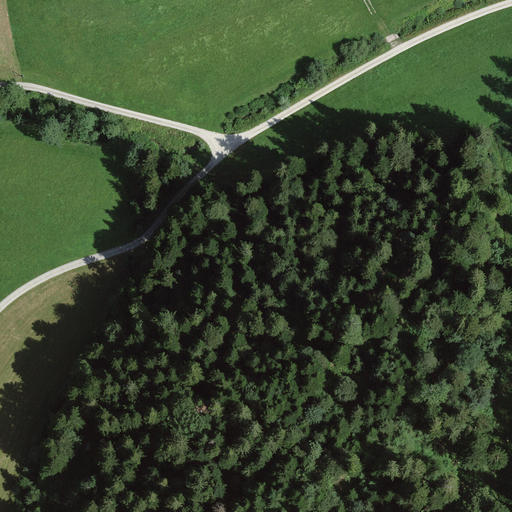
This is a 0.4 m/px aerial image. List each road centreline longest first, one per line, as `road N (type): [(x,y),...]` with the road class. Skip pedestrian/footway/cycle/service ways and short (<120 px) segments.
road 1 (track): [(511,3),(446,26),(232,145)]
road 2 (track): [(0,309),(33,282),(140,240),(232,145)]
road 3 (track): [(0,86),(36,87),(232,145)]
